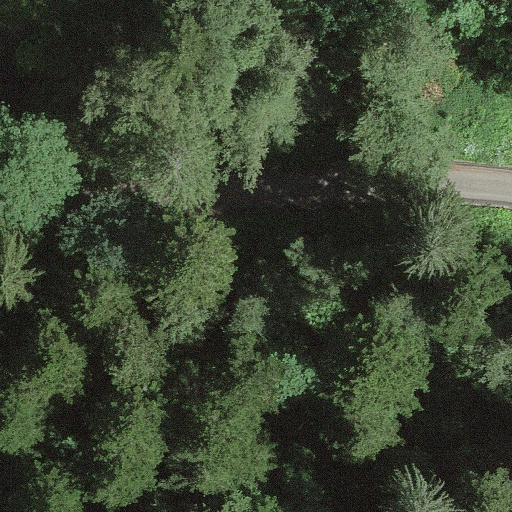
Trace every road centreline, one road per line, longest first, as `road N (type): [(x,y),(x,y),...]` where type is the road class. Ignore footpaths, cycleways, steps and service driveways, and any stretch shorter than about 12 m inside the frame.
road 1 (track): [(511,186),(0,194)]
road 2 (track): [(223,0),(111,69),(0,187)]
